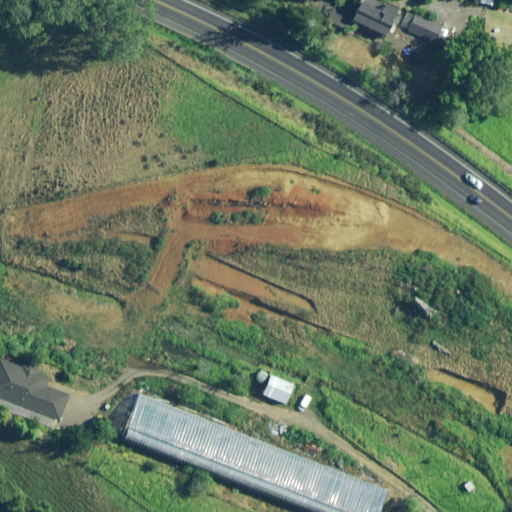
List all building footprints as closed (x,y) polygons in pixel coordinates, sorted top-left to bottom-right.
[(396,10),(371,0),(359,0),(350,20),(385,35),(396,10)] [(348,19),(332,11),(327,20),(343,28),(348,19)] [(449,30),(407,12),(400,27),(442,46),(449,30)] [(0,334),(71,360),(94,369),(108,329),(85,321),(89,310),(0,278),(0,334)] [(147,360),(157,337),(137,329),(128,352),(147,360)] [(0,360),(0,400),(58,424),(69,399),(44,389),(51,373),(22,361),(19,368),(0,360)] [(301,387),(270,375),(262,395),(293,407),(301,387)] [(243,428),(222,482),(302,511),(349,511),(364,474),(243,428)] [(384,511),(366,503),(362,511),(384,511)]
